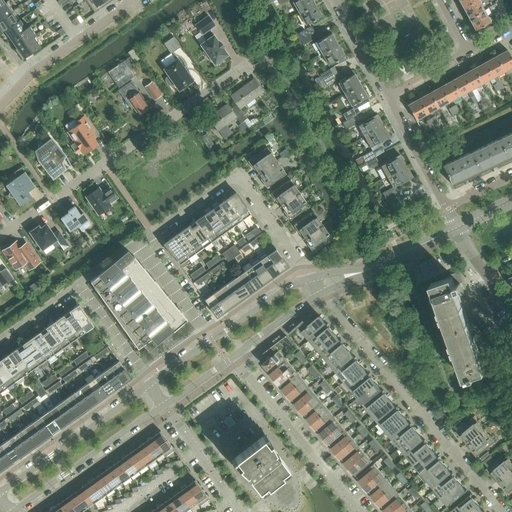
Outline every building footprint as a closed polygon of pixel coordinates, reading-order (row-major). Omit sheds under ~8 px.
[(85,0),(95,12),(112,0),(85,0)] [(312,0),(295,0),(293,2),(299,13),(315,4),(312,0)] [(458,0),(461,4),(459,6),(461,8),(475,0),(458,0)] [(464,10),(469,18),(484,10),(478,0),(475,0),(461,8),(462,11),(464,10)] [(0,20),(13,11),(7,2),(5,3),(0,6),(0,20)] [(315,4),(299,13),(306,25),(322,16),(315,4)] [(477,28),(490,21),(484,10),(469,18),(473,26),(471,28),(474,33),(479,31),(477,28)] [(5,30),(19,20),(13,11),(0,20),(0,27),(3,32),(5,30)] [(207,40),(201,44),(205,51),(203,52),(208,59),(210,58),(215,64),(216,62),(218,64),(223,61),(222,59),(228,55),(223,48),(224,47),(219,41),(218,42),(214,35),(213,36),(209,30),(215,25),(208,16),(195,25),(202,35),(203,34),(207,40)] [(76,18),(71,21),(75,26),(80,23),(76,18)] [(25,28),(19,20),(5,30),(11,39),(25,29),(25,28)] [(36,35),(29,26),(25,28),(25,29),(11,39),(17,47),(17,48),(34,36),(34,37),(36,35)] [(311,26),(297,34),(300,39),(314,31),(311,26)] [(62,28),(57,31),(61,36),(66,33),(62,28)] [(314,31),(300,39),(303,45),(317,37),(314,31)] [(331,33),(316,42),(322,54),(338,45),(331,33)] [(41,46),(34,37),(34,36),(17,48),(17,47),(15,49),(22,59),(41,46)] [(174,37),(164,44),(171,54),(181,47),(174,37)] [(338,45),(322,54),(329,65),(337,60),(339,64),(346,60),(338,45)] [(511,58),(507,50),(496,56),(505,71),(511,67),(511,58)] [(496,56),(485,62),(493,77),(505,71),(496,56)] [(174,83),(178,90),(179,91),(180,90),(192,81),(193,81),(193,80),(178,59),(178,58),(177,59),(164,68),(163,68),(164,69),(169,76),(166,78),(165,80),(169,85),(171,85),(174,83)] [(123,61),(107,72),(118,88),(134,76),(123,61)] [(485,62),(474,68),(482,83),(493,77),(485,62)] [(334,66),(320,74),(323,80),(337,72),(334,66)] [(474,68),(463,74),(471,89),(482,83),(474,68)] [(347,78),(338,82),(345,94),(361,85),(352,70),(345,74),(347,78)] [(337,72),(323,80),(326,85),(340,77),(337,72)] [(463,74),(452,80),(460,95),(471,89),(463,74)] [(234,106),(245,121),(247,119),(240,108),(246,104),(249,108),(257,102),(254,98),(258,95),(262,92),(263,92),(254,79),(249,83),(231,96),(237,104),(234,106)] [(452,80),(441,86),(449,102),(460,95),(452,80)] [(131,81),(119,90),(132,108),(133,107),(138,115),(149,107),(131,81)] [(152,82),(145,87),(155,100),(161,95),(152,82)] [(353,108),(343,114),(346,120),(360,112),(357,107),(369,100),(361,85),(345,94),(353,108)] [(441,86),(430,93),(438,108),(449,102),(441,86)] [(430,93),(419,99),(427,114),(438,108),(430,93)] [(419,99),(407,105),(416,120),(427,114),(419,99)] [(74,106),(78,112),(83,109),(79,103),(74,106)] [(240,124),(245,121),(234,106),(230,109),(227,104),(209,117),(218,130),(224,139),(232,133),(226,124),(236,117),(240,124)] [(364,121),(364,122),(358,125),(364,136),(384,126),(377,115),(365,122),(364,121)] [(84,154),(97,144),(93,139),(95,137),(91,132),(93,131),(83,116),(77,120),(79,123),(68,131),(75,141),(70,144),(75,152),(80,149),(84,154)] [(353,117),(343,123),(346,129),(357,123),(353,117)] [(384,126),(364,136),(370,147),(376,144),(377,145),(377,144),(390,136),(384,126)] [(511,132),(499,139),(508,158),(511,155),(511,132)] [(206,133),(201,136),(209,147),(213,144),(206,133)] [(52,137),(34,151),(38,160),(53,179),(66,169),(67,155),(52,137)] [(496,163),(508,158),(499,139),(471,152),(480,171),(491,166),(492,167),(493,167),(496,165),(497,165),(496,163)] [(255,168),(259,173),(277,160),(267,147),(255,156),(255,154),(253,154),(250,156),(250,158),(251,159),(248,161),(250,164),(252,166),(253,165),(255,168)] [(286,149),(279,153),(282,157),(288,152),(286,149)] [(372,150),(362,156),(365,162),(376,157),(372,150)] [(465,180),(469,178),(468,176),(480,171),(471,152),(446,164),(443,156),(439,158),(452,185),(453,184),(452,184),(463,179),(464,180),(465,180)] [(387,161),(386,162),(387,162),(381,166),(387,177),(406,166),(400,155),(387,162),(387,161)] [(376,157),(365,162),(369,169),(379,163),(376,157)] [(263,182),(265,185),(267,188),(286,174),(277,160),(259,173),(263,179),(264,181),(263,182)] [(400,185),(400,184),(412,177),(406,166),(387,177),(393,188),(399,184),(399,185),(400,185)] [(22,167),(14,172),(17,177),(5,185),(10,191),(8,196),(15,199),(20,205),(32,196),(29,191),(35,186),(22,167)] [(276,198),(278,200),(282,206),(300,193),(290,179),(271,193),(273,196),(275,199),(276,198)] [(105,191),(105,193),(103,194),(99,188),(86,196),(98,214),(111,206),(109,203),(117,198),(110,188),(105,191)] [(395,191),(384,197),(388,203),(398,197),(395,191)] [(251,214),(236,193),(237,193),(236,192),(228,198),(243,220),(251,214)] [(286,214),(288,217),(290,220),(309,206),(300,193),(282,206),(285,211),(286,211),(287,214),(286,214)] [(228,198),(220,204),(235,225),(243,220),(228,198)] [(220,204),(212,210),(227,231),(235,225),(220,204)] [(68,212),(60,217),(69,230),(77,225),(82,231),(91,225),(88,220),(83,212),(79,215),(77,212),(78,211),(75,206),(68,211),(68,212)] [(212,210),(204,215),(219,236),(227,231),(212,210)] [(299,230),(301,232),(305,238),(323,225),(313,212),(294,226),(296,228),(298,231),(299,230)] [(204,215),(196,221),(211,242),(219,236),(204,215)] [(196,221),(189,226),(204,247),(211,242),(196,221)] [(68,246),(58,231),(53,234),(46,224),(40,228),(38,226),(30,232),(42,249),(51,243),(54,247),(59,244),(63,249),(68,246)] [(311,249),(311,250),(313,252),(332,238),(323,225),(305,238),(308,243),(309,243),(310,246),(309,247),(311,249)] [(189,226),(181,232),(196,253),(204,247),(189,226)] [(251,231),(254,236),(260,231),(257,227),(251,231)] [(251,231),(245,236),(248,240),(254,236),(251,231)] [(181,232),(173,237),(188,258),(196,253),(181,232)] [(262,234),(256,238),(259,242),(265,237),(262,234)] [(167,245),(166,245),(180,264),(188,258),(173,237),(169,240),(170,241),(170,240),(171,242),(167,245)] [(243,237),(237,241),(240,246),(246,241),(243,237)] [(256,238),(250,243),(252,246),(259,242),(256,238)] [(26,243),(20,247),(16,241),(3,250),(16,268),(24,262),(29,269),(39,262),(26,243)] [(248,244),(242,248),(244,252),(251,247),(248,244)] [(235,245),(228,249),(232,254),(238,249),(235,245)] [(288,265),(276,249),(273,245),(265,251),(267,255),(268,254),(279,271),(284,268),(284,267),(288,265)] [(228,249),(222,254),(225,258),(232,254),(228,249)] [(238,249),(232,254),(234,257),(240,253),(238,249)] [(265,251),(257,257),(272,277),(279,271),(268,254),(267,255),(265,251)] [(232,254),(225,258),(228,262),(234,257),(232,254)] [(212,259),(215,264),(221,259),(218,255),(212,259)] [(123,265),(120,261),(122,260),(121,259),(90,281),(138,348),(169,326),(172,330),(186,318),(134,256),(123,265)] [(257,257),(250,262),(252,266),(264,282),(272,277),(257,257)] [(212,259),(206,263),(209,268),(215,264),(212,259)] [(217,266),(219,270),(226,265),(223,262),(217,266)] [(196,270),(200,275),(206,270),(202,266),(196,270)] [(217,266),(211,270),(213,274),(219,270),(217,266)] [(252,266),(244,271),(256,288),(264,282),(252,266)] [(0,286),(5,282),(7,285),(14,280),(6,268),(0,271),(0,286)] [(196,270),(190,275),(193,279),(200,275),(196,270)] [(244,271),(236,277),(248,293),(256,288),(244,271)] [(201,277),(204,281),(210,276),(207,273),(201,277)] [(457,290),(462,288),(460,283),(459,283),(456,275),(452,276),(431,284),(445,326),(455,352),(464,379),(466,378),(466,380),(467,380),(471,379),(475,377),(474,375),(486,371),(457,290)] [(201,277),(195,282),(198,285),(204,281),(201,277)] [(236,277),(228,282),(240,299),(248,293),(236,277)] [(228,282),(221,288),(232,305),(240,299),(228,282)] [(221,288),(213,293),(225,310),(232,305),(221,288)] [(216,315),(216,316),(225,310),(213,293),(210,289),(202,295),(216,315)] [(79,304),(71,310),(86,332),(94,326),(80,307),(79,305),(79,304)] [(71,310),(63,316),(78,337),(86,332),(71,310)] [(314,321),(310,317),(312,316),(311,315),(298,327),(309,340),(327,324),(322,318),(321,320),(319,317),(314,321)] [(63,316),(55,322),(70,343),(78,337),(63,316)] [(55,322),(47,327),(62,348),(70,343),(55,322)] [(327,324),(309,340),(316,348),(334,333),(327,324)] [(47,327),(39,333),(54,354),(62,348),(47,327)] [(39,333),(31,338),(46,359),(47,359),(49,363),(57,358),(54,354),(39,333)] [(334,333),(316,348),(323,356),(341,341),(334,333)] [(289,345),(292,343),(287,336),(283,339),(289,345)] [(31,338),(24,344),(39,365),(46,359),(31,338)] [(95,345),(98,349),(104,345),(101,340),(95,345)] [(341,341),(323,356),(330,365),(348,349),(341,341)] [(24,344),(16,349),(31,370),(39,365),(24,344)] [(95,345),(89,349),(92,354),(98,349),(95,345)] [(270,358),(263,364),(270,371),(286,358),(275,345),(264,355),(265,355),(266,354),(270,358)] [(100,352),(103,355),(109,351),(106,347),(100,352)] [(16,349),(8,355),(23,376),(31,370),(16,349)] [(348,349),(330,365),(337,373),(355,358),(348,349)] [(86,351),(79,356),(83,360),(89,356),(86,351)] [(299,351),(295,355),(299,359),(303,356),(299,351)] [(100,352),(94,356),(96,360),(103,355),(100,352)] [(8,355),(0,361),(15,382),(23,376),(8,355)] [(79,356),(73,360),(76,365),(83,360),(79,356)] [(303,356),(299,359),(303,364),(307,360),(303,356)] [(84,363),(87,367),(93,362),(91,358),(84,363)] [(286,358),(270,371),(276,379),(292,365),(286,358)] [(355,358),(337,373),(344,381),(362,366),(355,358)] [(0,361),(0,360),(0,377),(7,387),(15,382),(0,361)] [(122,383),(127,380),(127,379),(130,377),(119,361),(110,366),(122,383)] [(70,362),(64,367),(67,372),(73,367),(70,362)] [(84,363),(78,367),(81,371),(87,367),(84,363)] [(292,365),(276,379),(282,386),(298,372),(292,365)] [(110,366),(103,372),(114,388),(114,389),(122,383),(110,366)] [(312,366),(307,369),(311,374),(315,370),(312,366)] [(362,366),(344,381),(351,390),(369,374),(362,366)] [(61,376),(67,372),(64,367),(57,371),(61,376)] [(69,374),(71,378),(78,373),(75,370),(69,374)] [(315,370),(311,374),(315,379),(320,375),(315,370)] [(103,372),(95,378),(106,394),(114,389),(114,388),(103,372)] [(298,372),(282,386),(288,393),(304,380),(298,372)] [(48,378),(51,383),(58,378),(54,374),(48,378)] [(69,374),(62,378),(65,382),(71,378),(69,374)] [(369,374),(351,390),(358,398),(376,383),(369,374)] [(48,378),(42,383),(45,387),(51,383),(48,378)] [(95,378),(87,383),(99,400),(106,394),(95,378)] [(304,380),(288,393),(294,401),(310,387),(304,380)] [(53,385),(56,389),(62,384),(59,381),(53,385)] [(324,381),(320,384),(323,389),(328,385),(324,381)] [(87,383),(79,389),(91,405),(99,400),(87,383)] [(376,383),(358,398),(364,406),(383,391),(376,383)] [(41,385),(35,389),(38,394),(44,389),(41,385)] [(53,385),(47,390),(49,393),(56,389),(53,385)] [(328,385),(323,389),(328,394),(332,390),(328,385)] [(338,386),(334,389),(338,394),(339,393),(342,390),(338,386)] [(310,387),(294,401),(300,408),(316,395),(310,387)] [(47,393),(45,391),(44,389),(38,394),(41,398),(47,393)] [(79,389),(71,394),(83,411),(91,405),(79,389)] [(31,390),(24,395),(28,400),(28,399),(28,400),(34,395),(31,390)] [(383,391),(364,406),(371,415),(390,399),(383,391)] [(71,394),(63,400),(75,416),(75,417),(83,411),(71,394)] [(24,395),(18,399),(22,404),(28,400),(28,399),(28,400),(24,395)] [(316,395),(300,408),(306,415),(323,402),(316,395)] [(336,395),(332,399),(336,404),(340,400),(336,395)] [(30,402),(32,406),(38,401),(36,397),(30,402)] [(390,399),(371,415),(378,423),(397,407),(390,399)] [(63,400),(56,405),(67,422),(75,417),(75,416),(63,400)] [(340,400),(336,404),(340,408),(344,405),(340,400)] [(15,402),(9,406),(12,411),(18,406),(15,402)] [(30,402),(23,406),(26,410),(32,406),(30,402)] [(323,402),(306,415),(313,423),(329,409),(323,402)] [(56,405),(48,411),(59,427),(60,428),(67,422),(56,405)] [(9,406),(3,410),(6,415),(12,411),(9,406)] [(397,407),(378,423),(385,431),(404,416),(397,407)] [(14,413),(17,417),(23,412),(20,409),(14,413)] [(329,409),(313,423),(319,430),(335,417),(329,409)] [(349,410),(344,414),(348,418),(353,415),(349,410)] [(48,411),(40,417),(52,433),(60,428),(59,427),(48,411)] [(14,413),(8,418),(10,421),(17,417),(14,413)] [(353,415),(348,418),(352,423),(356,419),(353,415)] [(404,416),(385,431),(392,439),(411,424),(404,416)] [(40,417),(32,422),(44,438),(44,439),(52,433),(40,417)] [(335,417),(319,430),(325,438),(341,424),(335,417)] [(463,438),(467,444),(484,429),(474,417),(455,432),(457,435),(458,434),(460,437),(461,436),(463,438)] [(32,422),(24,428),(36,444),(44,439),(44,438),(32,422)] [(341,424),(325,438),(331,445),(347,432),(341,424)] [(411,424),(392,439),(399,448),(418,432),(411,424)] [(361,425),(357,428),(361,433),(365,429),(361,425)] [(24,428),(16,433),(28,450),(36,444),(24,428)] [(163,453),(165,457),(175,450),(171,445),(170,444),(167,439),(166,439),(160,431),(158,429),(154,433),(155,434),(152,437),(154,440),(161,449),(163,453)] [(365,429),(361,433),(364,438),(369,434),(365,429)] [(472,452),(474,455),(476,457),(495,442),(484,429),(467,444),(472,449),(474,451),(472,452)] [(347,432),(331,445),(337,452),(353,439),(347,432)] [(418,432),(399,448),(406,456),(425,441),(418,432)] [(16,433),(9,439),(20,455),(21,455),(28,450),(16,433)] [(150,435),(146,439),(147,440),(143,443),(146,446),(152,455),(155,459),(163,453),(161,449),(154,440),(152,437),(151,437),(150,435)] [(262,436),(234,457),(240,464),(238,466),(245,473),(247,472),(248,474),(250,476),(248,477),(258,490),(259,489),(261,492),(289,470),(287,468),(288,467),(278,454),(276,455),(275,453),(273,451),(275,450),(270,441),(268,443),(262,436)] [(9,439),(1,444),(12,461),(13,461),(21,455),(20,455),(9,439)] [(353,439),(337,452),(343,460),(360,446),(353,439)] [(373,440),(369,443),(373,448),(377,444),(373,440)] [(138,446),(135,449),(138,452),(144,461),(147,465),(155,459),(152,455),(146,446),(143,443),(142,441),(137,445),(138,446)] [(425,441),(406,456),(413,464),(431,449),(425,441)] [(1,444),(0,445),(0,459),(5,466),(5,467),(13,461),(12,461),(1,444)] [(377,444),(373,448),(377,453),(381,449),(377,444)] [(360,446),(343,460),(350,467),(366,454),(360,446)] [(130,452),(127,455),(129,458),(136,467),(138,471),(147,465),(144,461),(138,452),(135,449),(133,447),(129,450),(130,452)] [(431,449),(413,464),(420,473),(438,457),(431,449)] [(129,458),(127,455),(126,455),(125,453),(121,456),(122,458),(119,461),(121,464),(127,473),(130,477),(138,471),(136,467),(129,458)] [(498,480),(496,482),(511,468),(511,462),(505,453),(486,469),(488,471),(490,474),(492,473),(494,475),(493,475),(498,480)] [(366,454),(350,467),(356,475),(357,475),(372,461),(366,454)] [(388,457),(384,461),(388,466),(392,462),(388,457)] [(438,457),(420,473),(427,481),(445,466),(438,457)] [(112,462),(114,464),(110,466),(113,470),(119,479),(122,483),(130,477),(127,473),(121,464),(119,461),(118,461),(117,459),(112,462)] [(392,462),(388,466),(392,470),(396,467),(392,462)] [(358,477),(364,485),(381,471),(374,464),(359,477),(358,477)] [(105,470),(102,472),(104,476),(111,485),(113,489),(122,483),(119,479),(113,470),(110,466),(110,467),(109,465),(104,468),(105,470)] [(445,466),(427,481),(434,489),(452,474),(445,466)] [(505,491),(505,492),(507,494),(511,489),(511,468),(496,482),(498,481),(502,486),(504,488),(503,489),(505,491)] [(97,476),(94,478),(96,482),(102,491),(105,495),(113,489),(111,485),(104,476),(102,472),(102,473),(100,471),(96,474),(97,476)] [(381,471),(364,485),(371,492),(387,479),(381,471)] [(400,472),(396,476),(400,480),(404,477),(400,472)] [(452,474),(434,489),(441,498),(459,482),(452,474)] [(92,477),(87,480),(88,482),(86,484),(81,487),(84,491),(90,499),(90,500),(93,503),(97,500),(105,495),(102,491),(96,482),(94,478),(93,479),(92,477)] [(404,477),(400,480),(404,485),(408,481),(404,477)] [(196,498),(198,502),(200,506),(209,499),(206,494),(204,492),(201,488),(201,487),(198,483),(195,479),(194,480),(193,478),(189,482),(190,483),(187,486),(189,490),(196,498)] [(387,479),(371,492),(377,500),(393,486),(387,479)] [(459,482),(441,498),(448,506),(466,491),(459,482)] [(180,488),(182,489),(178,492),(181,495),(187,504),(190,508),(198,502),(196,498),(189,490),(187,486),(186,486),(185,484),(180,488)] [(393,486),(377,500),(383,507),(399,494),(393,486)] [(413,487),(408,490),(412,495),(417,491),(413,487)] [(173,495),(170,498),(173,501),(179,510),(180,511),(184,511),(190,508),(187,504),(181,495),(178,492),(177,490),(172,494),(173,495)] [(87,501),(90,499),(84,491),(81,492),(77,495),(84,504),(87,501)] [(417,491),(412,495),(416,500),(421,496),(417,491)] [(67,497),(66,498),(69,501),(75,510),(76,511),(80,511),(87,508),(84,504),(77,495),(75,492),(71,494),(70,492),(65,496),(67,497)] [(399,494),(383,507),(387,511),(391,511),(405,501),(399,494)] [(470,495),(452,511),(467,511),(477,504),(470,495)] [(173,501),(170,498),(168,496),(164,499),(165,501),(162,504),(164,507),(167,511),(180,511),(179,510),(173,501)] [(58,503),(58,504),(60,507),(63,511),(76,511),(75,510),(69,501),(66,498),(63,500),(62,498),(57,502),(58,503)] [(405,501),(391,511),(406,511),(411,508),(405,501)] [(425,501),(421,505),(425,510),(429,506),(425,501)] [(155,505),(157,507),(153,509),(155,511),(167,511),(164,507),(162,504),(161,504),(160,502),(155,505)]
